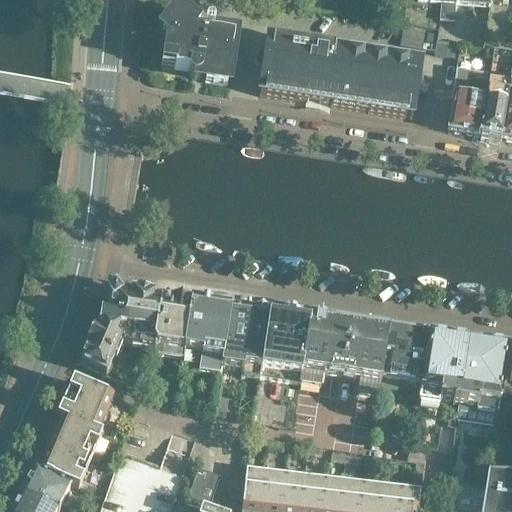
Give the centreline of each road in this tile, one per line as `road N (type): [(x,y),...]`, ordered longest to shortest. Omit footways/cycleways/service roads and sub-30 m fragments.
road 1 (residential): [(80,256),(102,266),(511,331)]
road 2 (residential): [(511,166),(101,101)]
road 3 (tertiary): [(0,450),(80,256)]
road 4 (tertiary): [(80,256),(101,101)]
